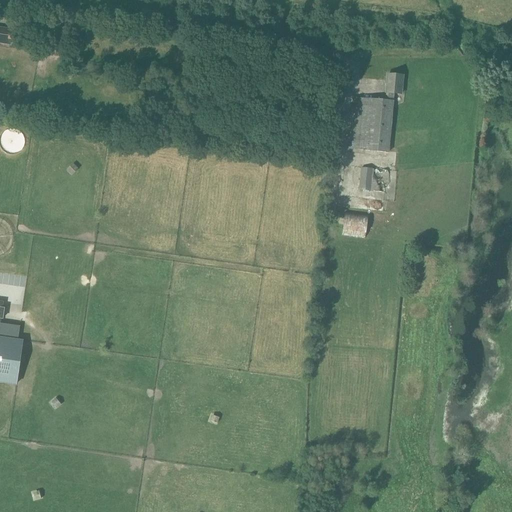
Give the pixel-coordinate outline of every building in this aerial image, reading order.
[(0,43),(10,45),(13,29),(0,27),(0,43)] [(55,27),(52,48),(64,49),(67,29),(55,27)] [(0,43),(0,51),(8,52),(9,45),(0,43)] [(387,74),(385,93),(386,93),(385,100),(352,97),(348,149),(388,153),(393,101),(394,94),(401,94),(403,76),(387,74)] [(385,193),(387,170),(361,168),(358,190),(385,193)] [(345,212),(342,236),(364,239),(368,215),(345,212)] [(0,382),(16,384),(22,342),(0,338),(0,319),(2,319),(4,309),(2,309),(2,303),(0,302),(0,382)] [(53,401),(48,404),(54,414),(59,412),(53,401)]
